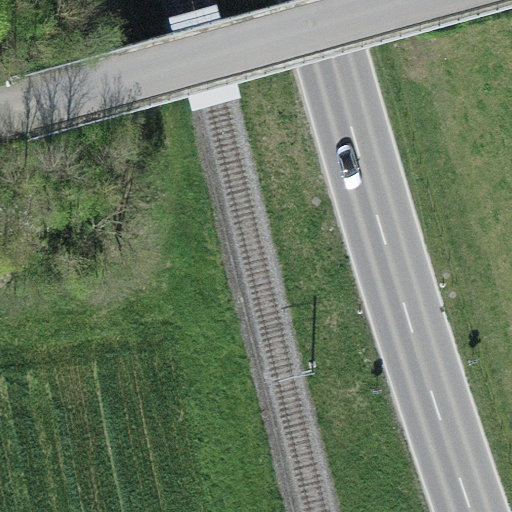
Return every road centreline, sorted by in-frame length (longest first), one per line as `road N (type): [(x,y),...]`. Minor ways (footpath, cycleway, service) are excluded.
road 1 (trunk): [(476,511),(312,0)]
road 2 (residential): [(0,115),(411,0)]
